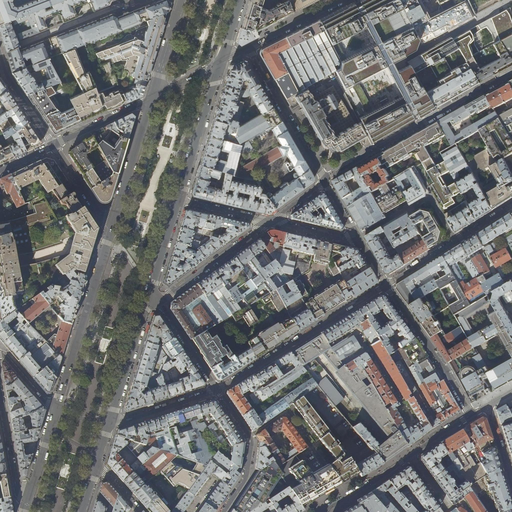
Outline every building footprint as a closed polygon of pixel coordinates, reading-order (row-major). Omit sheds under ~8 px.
[(0,0),(0,24),(31,12),(61,0),(0,0)] [(61,0),(31,12),(39,32),(44,29),(47,28),(44,21),(45,19),(59,14),(61,15),(64,22),(66,21),(75,17),(77,17),(74,9),(75,7),(83,4),(88,2),(89,3),(88,0),(61,0)] [(35,43),(42,61),(48,58),(62,53),(75,48),(148,20),(166,13),(168,12),(171,3),(167,2),(166,0),(158,0),(150,3),(145,5),(132,10),(129,11),(128,11),(124,12),(124,13),(122,14),(120,15),(119,14),(116,12),(114,12),(112,13),(103,16),(102,16),(100,16),(99,17),(99,18),(98,18),(95,19),(94,19),(91,21),(90,21),(82,24),(80,25),(70,29),(69,29),(68,29),(67,29),(65,30),(65,31),(64,32),(59,33),(38,42),(37,42),(35,43)] [(88,0),(89,3),(90,3),(93,10),(103,7),(108,5),(108,4),(109,3),(110,0),(88,0)] [(268,10),(260,7),(254,27),(255,28),(256,31),(272,22),(293,12),(288,0),(287,0),(281,4),(280,3),(276,5),(276,6),(269,10),(268,10)] [(288,0),(293,12),(305,6),(316,0),(288,0)] [(358,0),(356,0),(353,2),(374,44),(385,65),(401,97),(407,107),(412,104),(395,72),(391,63),(358,0)] [(358,0),(391,63),(404,55),(421,45),(398,0),(358,0)] [(421,15),(420,12),(416,14),(418,16),(416,18),(406,0),(432,0),(437,9),(441,6),(439,2),(438,0),(398,0),(421,45),(441,34),(440,31),(445,28),(436,21),(431,24),(433,28),(424,33),(420,23),(431,17),(425,13),(421,15)] [(466,0),(474,16),(476,14),(474,9),(491,0),(466,0)] [(260,7),(261,5),(250,2),(248,7),(242,28),(247,29),(250,30),(255,28),(254,27),(260,7)] [(385,65),(374,44),(346,59),(337,41),(365,26),(353,2),(340,8),(319,19),(340,62),(338,68),(335,70),(343,87),(385,65)] [(511,16),(509,7),(500,12),(496,15),(490,18),(476,26),(473,29),(473,28),(457,36),(456,37),(452,39),(464,60),(479,52),(475,45),(472,35),(479,31),(487,26),(493,34),(494,43),(500,40),(511,61),(511,16)] [(19,46),(18,43),(17,40),(39,32),(31,12),(0,24),(0,31),(1,35),(5,48),(6,51),(19,46)] [(127,60),(122,77),(136,77),(138,77),(147,80),(150,69),(153,61),(154,57),(155,54),(161,35),(162,29),(163,26),(164,23),(165,21),(164,20),(165,16),(166,13),(148,20),(150,26),(138,31),(136,35),(134,36),(131,34),(128,35),(119,43),(106,47),(107,49),(96,54),(98,59),(99,59),(99,60),(98,60),(100,66),(109,62),(110,64),(114,63),(114,62),(121,59),(122,60),(127,60)] [(262,49),(261,50),(260,50),(260,51),(260,53),(260,54),(273,77),(286,99),(306,87),(312,84),(335,70),(338,68),(340,62),(319,19),(313,22),(302,28),(291,34),(281,39),(269,45),(262,49)] [(247,32),(247,29),(242,28),(239,35),(237,42),(240,44),(241,45),(251,40),(259,36),(258,34),(256,31),(255,28),(250,30),(251,31),(248,33),(247,32)] [(59,33),(38,41),(38,42),(59,33)] [(450,37),(407,61),(409,64),(413,72),(428,63),(435,76),(420,85),(433,108),(439,104),(454,96),(470,87),(478,82),(465,62),(457,66),(449,52),(457,47),(452,39),(450,37)] [(464,60),(465,62),(478,82),(495,73),(511,63),(511,61),(500,40),(494,43),(479,52),(464,60)] [(42,61),(35,43),(30,45),(29,45),(27,45),(26,46),(26,47),(22,48),(20,49),(20,47),(19,46),(6,51),(7,54),(8,58),(11,69),(12,72),(42,61)] [(83,69),(75,48),(62,53),(82,93),(69,99),(74,107),(81,121),(101,111),(104,110),(98,93),(97,93),(95,86),(96,86),(89,71),(87,72),(85,68),(83,69)] [(57,79),(59,79),(48,58),(42,61),(12,72),(12,73),(23,90),(27,94),(38,90),(43,88),(57,82),(56,81),(57,81),(58,80),(57,79)] [(229,69),(224,84),(219,102),(214,119),(211,126),(208,135),(240,145),(248,141),(259,134),(259,135),(270,128),(281,121),(277,113),(263,89),(252,70),(246,60),(242,59),(239,60),(234,63),(234,64),(232,64),(229,67),(229,68),(229,69)] [(100,66),(98,67),(107,86),(112,84),(113,86),(117,84),(110,64),(109,62),(100,66)] [(409,64),(395,72),(412,104),(407,107),(401,97),(395,100),(359,119),(361,122),(359,123),(369,142),(370,143),(372,142),(373,144),(376,143),(391,134),(415,121),(411,115),(415,112),(419,118),(420,117),(434,110),(433,108),(420,85),(413,72),(409,64)] [(146,82),(147,80),(138,77),(134,89),(124,94),(127,101),(128,102),(129,102),(142,95),(146,82)] [(511,80),(510,82),(511,84),(511,86),(511,109),(498,116),(500,119),(502,122),(511,116),(511,80)] [(358,82),(352,85),(365,112),(371,109),(358,82)] [(318,94),(312,84),(306,87),(312,98),(318,94)] [(508,86),(499,91),(506,103),(511,99),(511,86),(511,84),(508,86)] [(356,124),(333,86),(318,94),(312,98),(306,87),(286,99),(289,105),(297,101),(297,102),(299,101),(304,110),(321,139),(323,142),(323,143),(323,144),(324,145),(325,145),(326,147),(330,146),(332,146),(333,146),(334,146),(336,150),(337,149),(359,137),(360,140),(359,141),(361,144),(362,143),(363,146),(367,144),(369,142),(359,123),(357,124),(356,124)] [(29,121),(22,110),(12,95),(8,89),(0,94),(0,126),(5,137),(17,129),(29,121)] [(28,97),(33,104),(34,103),(47,123),(52,130),(57,132),(81,121),(74,107),(59,114),(45,92),(39,94),(38,90),(27,94),(28,97)] [(124,94),(122,91),(119,92),(118,91),(116,92),(116,90),(110,93),(109,94),(109,95),(107,96),(105,90),(98,93),(104,110),(106,109),(110,107),(111,107),(112,108),(121,104),(127,101),(124,94)] [(487,97),(494,109),(506,103),(499,91),(493,94),(487,97)] [(470,116),(475,124),(479,131),(480,130),(500,119),(498,116),(494,109),(487,97),(486,95),(475,101),(465,107),(470,116)] [(475,124),(462,131),(462,133),(455,137),(447,123),(451,121),(453,125),(470,116),(465,107),(465,106),(451,114),(445,117),(439,121),(446,135),(452,146),(456,144),(466,138),(479,131),(475,124)] [(131,114),(112,123),(110,124),(111,130),(122,138),(128,140),(130,136),(131,132),(135,118),(131,114)] [(511,116),(502,122),(511,138),(511,116)] [(511,138),(502,122),(500,119),(480,130),(508,182),(511,189),(511,174),(504,158),(511,153),(511,138)] [(36,131),(29,121),(17,129),(26,150),(30,149),(39,144),(39,143),(38,142),(39,139),(40,139),(41,138),(36,131)] [(243,178),(246,179),(256,182),(261,188),(267,197),(270,200),(273,205),(275,208),(284,202),(298,192),(304,188),(313,181),(314,177),(309,169),(307,165),(304,160),(297,149),(287,132),(286,130),(281,121),(270,128),(275,136),(280,144),(278,146),(238,168),(234,170),(233,175),(236,176),(243,178)] [(432,158),(426,147),(446,135),(439,121),(430,126),(409,138),(392,148),(385,152),(386,154),(380,157),(385,165),(386,164),(389,168),(411,155),(414,153),(417,154),(423,163),(432,158)] [(108,135),(111,130),(110,124),(108,125),(93,132),(91,133),(93,136),(98,145),(108,135)] [(14,156),(20,153),(26,150),(17,129),(5,137),(9,145),(9,146),(14,155),(14,156)] [(128,142),(128,140),(122,138),(111,130),(108,135),(98,145),(106,160),(113,172),(118,174),(121,166),(128,142)] [(203,152),(200,164),(209,167),(211,168),(220,171),(231,174),(233,175),(234,170),(236,163),(237,158),(238,153),(240,145),(208,135),(204,149),(203,152)] [(106,160),(98,145),(93,136),(90,138),(85,140),(82,142),(76,146),(76,147),(74,148),(73,149),(70,151),(71,153),(69,154),(68,155),(70,157),(70,158),(82,176),(106,160)] [(248,141),(240,145),(238,153),(237,158),(253,149),(248,141)] [(0,163),(7,160),(11,158),(14,156),(14,155),(9,146),(9,145),(2,148),(0,144),(0,163)] [(452,146),(441,153),(445,162),(450,172),(457,184),(461,192),(462,194),(473,187),(479,198),(468,205),(476,220),(485,215),(493,210),(488,200),(484,202),(483,200),(487,198),(480,186),(474,175),(466,160),(456,144),(452,146)] [(511,189),(508,182),(489,147),(466,160),(474,175),(489,166),(496,178),(480,186),(487,198),(488,200),(493,210),(500,206),(504,203),(508,200),(511,197),(511,189)] [(31,165),(11,175),(25,204),(37,200),(52,191),(61,185),(68,181),(58,167),(54,160),(46,158),(31,165)] [(380,188),(393,181),(379,158),(370,163),(359,170),(373,192),(380,188)] [(450,172),(445,162),(437,167),(432,158),(423,163),(435,184),(433,185),(436,191),(439,195),(457,184),(448,188),(441,176),(450,172)] [(117,179),(118,174),(113,172),(106,160),(82,176),(84,178),(89,186),(94,194),(98,200),(99,201),(101,203),(103,203),(104,203),(106,203),(107,202),(108,202),(110,201),(111,199),(117,179)] [(208,170),(209,167),(200,164),(198,170),(196,177),(209,181),(212,182),(216,183),(217,182),(220,171),(211,168),(211,170),(210,170),(208,170)] [(350,171),(339,178),(333,181),(340,193),(348,207),(371,193),(373,192),(359,170),(358,167),(350,171)] [(424,191),(427,190),(415,168),(395,179),(408,200),(410,204),(415,201),(422,196),(425,195),(425,193),(424,191)] [(224,203),(231,174),(220,171),(217,182),(220,183),(220,186),(222,187),(221,189),(215,188),(211,200),(216,201),(224,203)] [(243,178),(236,176),(233,175),(231,174),(224,203),(231,205),(239,207),(246,179),(243,178)] [(17,208),(25,204),(11,175),(0,179),(0,183),(3,185),(7,195),(10,193),(17,208)] [(208,186),(209,181),(196,177),(193,184),(192,188),(191,192),(193,196),(200,197),(211,200),(215,188),(208,186)] [(257,202),(259,197),(261,188),(256,182),(246,179),(239,207),(246,208),(255,211),(257,202)] [(408,200),(395,179),(393,181),(380,188),(383,194),(375,199),(384,214),(395,207),(408,200)] [(453,197),(461,192),(457,184),(439,195),(442,200),(446,208),(456,203),(453,197)] [(61,185),(52,191),(61,204),(64,202),(72,214),(73,214),(82,209),(76,200),(75,199),(74,200),(73,198),(76,196),(74,193),(66,197),(65,195),(67,194),(65,191),(61,185)] [(267,197),(261,188),(259,197),(261,197),(260,203),(257,202),(255,211),(263,212),(266,213),(270,213),(271,211),(272,211),(275,208),(273,205),(270,200),(268,202),(265,198),(267,197)] [(378,223),(386,218),(384,214),(375,199),(371,193),(348,207),(354,217),(362,232),(378,223)] [(316,197),(309,202),(315,211),(319,208),(320,208),(322,211),(331,206),(326,199),(324,195),(320,194),(316,197)] [(468,205),(466,201),(459,205),(460,207),(462,205),(465,209),(453,216),(450,211),(445,214),(450,223),(456,233),(466,227),(476,220),(468,205)] [(315,211),(309,202),(301,208),(291,216),(291,219),(305,222),(319,226),(320,218),(317,213),(316,217),(311,215),(310,214),(314,211),(315,212),(316,212),(315,211)] [(336,216),(331,206),(322,211),(324,214),(323,215),(323,216),(320,218),(319,226),(329,228),(341,231),(343,228),(336,216)] [(56,220),(56,219),(26,229),(33,251),(62,242),(62,240),(66,238),(69,237),(75,239),(73,245),(70,254),(70,255),(37,265),(45,290),(52,285),(60,278),(63,277),(65,275),(73,269),(75,270),(77,274),(83,276),(86,277),(94,251),(100,234),(99,228),(97,225),(91,216),(85,207),(82,209),(73,214),(72,214),(70,214),(66,216),(56,220)] [(410,216),(414,224),(429,248),(434,245),(440,241),(442,235),(442,232),(436,220),(431,211),(422,209),(421,210),(410,216)] [(182,222),(180,228),(194,232),(194,231),(193,230),(194,227),(195,227),(196,227),(202,228),(201,230),(197,229),(196,233),(201,235),(208,214),(197,212),(188,210),(185,212),(183,218),(182,222)] [(390,238),(414,224),(410,216),(407,212),(395,220),(383,227),(386,231),(388,236),(390,238)] [(511,214),(511,213),(495,223),(477,234),(484,247),(499,273),(506,285),(511,280),(511,214)] [(215,216),(208,214),(201,235),(218,240),(220,232),(220,231),(223,218),(215,216)] [(231,220),(223,218),(220,231),(221,231),(222,228),(227,229),(226,229),(226,230),(225,230),(225,231),(225,232),(226,232),(226,233),(223,235),(220,232),(218,240),(217,242),(221,247),(230,241),(236,237),(236,236),(239,222),(231,220)] [(244,223),(239,222),(236,236),(236,237),(241,233),(248,228),(248,224),(244,223)] [(429,248),(414,224),(390,238),(394,245),(398,252),(399,255),(405,265),(411,261),(423,253),(430,249),(429,248)] [(379,235),(386,231),(383,227),(366,237),(371,246),(376,255),(387,249),(379,235)] [(196,233),(194,232),(180,228),(178,235),(175,243),(189,247),(194,248),(197,249),(201,235),(196,233)] [(0,237),(0,322),(16,311),(39,294),(45,290),(37,265),(18,269),(17,261),(15,254),(33,251),(26,229),(11,234),(0,237)] [(266,234),(259,239),(265,248),(274,260),(278,266),(286,233),(276,231),(273,230),(269,231),(266,234)] [(294,235),(286,233),(278,266),(290,282),(294,262),(290,261),(291,256),(288,255),(289,251),(287,250),(287,248),(297,250),(301,237),(294,235)] [(470,239),(462,244),(481,276),(477,278),(480,284),(481,283),(484,277),(483,275),(490,271),(478,250),(484,247),(477,234),(470,239)] [(213,254),(221,247),(217,242),(218,240),(201,235),(197,249),(205,260),(213,254)] [(394,245),(390,238),(388,236),(383,239),(385,243),(387,242),(390,247),(394,245)] [(307,238),(301,237),(297,250),(297,251),(304,253),(312,255),(313,250),(310,249),(311,248),(311,247),(314,248),(315,240),(307,238)] [(265,248),(259,239),(253,243),(246,248),(276,289),(290,282),(278,266),(274,260),(271,262),(266,255),(264,257),(263,256),(264,255),(265,254),(262,250),(265,248)] [(341,305),(353,298),(350,291),(348,289),(342,279),(337,268),(334,263),(331,258),(339,253),(344,250),(344,247),(329,244),(315,240),(314,248),(313,250),(312,255),(311,256),(310,260),(326,264),(326,266),(336,284),(311,299),(308,301),(306,297),(309,296),(298,277),(292,281),(314,322),(327,314),(341,305)] [(189,250),(189,247),(175,243),(173,250),(171,257),(185,262),(191,270),(198,265),(205,260),(197,249),(194,248),(193,251),(189,250)] [(480,284),(477,278),(481,276),(462,244),(452,250),(443,256),(471,305),(487,296),(480,284)] [(394,245),(390,247),(387,249),(376,255),(381,264),(387,273),(390,274),(397,270),(405,265),(399,255),(393,258),(393,260),(392,259),(392,258),(391,256),(398,252),(394,245)] [(344,250),(339,253),(342,258),(338,260),(338,261),(334,263),(337,268),(350,261),(350,259),(358,254),(356,250),(351,249),(344,247),(344,250)] [(240,252),(234,257),(241,267),(244,265),(246,265),(249,263),(249,261),(250,261),(252,263),(249,265),(257,275),(250,280),(257,289),(244,298),(243,299),(236,304),(241,310),(249,305),(261,298),(276,290),(276,289),(246,248),(240,252)] [(361,259),(358,254),(350,259),(350,261),(337,268),(342,279),(348,275),(345,270),(347,268),(348,269),(356,265),(358,269),(359,268),(364,265),(361,259)] [(295,261),(294,262),(290,282),(292,281),(298,277),(308,271),(310,260),(311,256),(307,255),(306,260),(304,260),(303,263),(295,261)] [(436,260),(428,265),(439,287),(455,315),(471,305),(443,256),(436,260)] [(181,277),(191,270),(185,262),(171,257),(167,269),(163,283),(168,286),(181,277)] [(241,267),(234,257),(224,264),(213,272),(217,277),(218,279),(236,304),(243,299),(234,286),(232,288),(228,283),(227,281),(242,269),(241,267)] [(367,270),(364,265),(359,268),(362,273),(352,279),(349,275),(348,275),(342,279),(348,289),(351,288),(352,290),(350,291),(353,298),(366,290),(378,282),(371,272),(369,268),(367,270)] [(425,296),(439,287),(428,265),(417,272),(397,285),(396,288),(401,295),(409,306),(425,296)] [(73,272),(75,270),(73,269),(65,275),(63,277),(66,281),(69,282),(68,284),(64,287),(72,298),(79,300),(80,298),(86,280),(86,277),(83,276),(77,274),(77,276),(76,276),(73,272)] [(217,277),(213,272),(206,277),(197,284),(200,289),(203,288),(204,289),(202,291),(223,320),(233,315),(241,310),(236,304),(218,279),(216,281),(215,279),(217,277)] [(499,273),(480,284),(487,296),(488,295),(506,285),(499,273)] [(235,286),(244,298),(257,289),(250,280),(247,276),(235,286)] [(511,280),(506,285),(488,295),(511,337),(511,321),(503,305),(500,300),(501,297),(502,296),(506,304),(511,300),(511,292),(511,291),(511,289),(511,280)] [(306,327),(314,322),(292,281),(290,282),(276,289),(276,290),(285,306),(291,318),(298,332),(306,327)] [(200,289),(197,284),(183,294),(178,297),(171,303),(170,309),(180,324),(191,339),(206,331),(223,320),(202,291),(200,289)] [(53,286),(52,285),(45,290),(39,294),(49,306),(52,303),(51,302),(54,300),(55,297),(58,297),(62,303),(62,304),(61,304),(60,305),(60,307),(61,308),(59,313),(57,315),(63,322),(72,325),(75,312),(76,310),(79,300),(72,298),(64,287),(63,287),(61,289),(59,288),(59,287),(53,286)] [(285,306),(276,290),(261,298),(265,304),(271,300),(279,313),(285,306)] [(57,315),(49,306),(39,294),(16,311),(24,320),(25,321),(27,323),(28,324),(42,312),(43,313),(47,310),(59,326),(56,335),(54,335),(46,342),(59,355),(61,358),(65,346),(72,325),(63,322),(57,315)] [(511,337),(488,295),(487,296),(471,305),(455,315),(461,326),(466,334),(469,339),(473,348),(493,385),(496,390),(499,389),(511,381),(511,337)] [(383,296),(380,296),(375,299),(362,307),(353,312),(360,324),(366,319),(377,337),(379,336),(382,341),(380,342),(388,355),(389,355),(394,352),(386,339),(392,335),(391,332),(388,328),(400,320),(390,306),(383,296)] [(437,314),(429,302),(425,296),(409,306),(415,315),(422,324),(434,316),(437,314)] [(258,321),(249,305),(241,310),(233,315),(236,321),(243,317),(249,326),(258,321)] [(22,321),(24,320),(16,311),(0,322),(0,339),(3,343),(24,326),(22,324),(22,323),(22,321)] [(377,337),(366,319),(360,324),(353,312),(348,316),(338,322),(326,329),(320,333),(349,372),(360,365),(384,406),(389,403),(391,406),(397,402),(397,401),(396,402),(367,354),(364,353),(352,335),(343,340),(342,339),(334,343),(333,341),(355,327),(358,325),(366,338),(368,338),(371,344),(371,345),(406,401),(407,400),(413,397),(389,355),(388,355),(380,342),(377,337)] [(168,329),(159,315),(153,316),(149,329),(148,330),(145,342),(157,346),(158,342),(158,338),(161,338),(161,341),(164,345),(175,338),(168,329)] [(434,316),(422,324),(426,330),(431,337),(438,333),(441,339),(446,335),(439,323),(440,323),(439,321),(438,321),(434,316)] [(289,338),(298,332),(291,318),(290,318),(288,319),(284,321),(277,324),(268,329),(247,342),(250,348),(255,359),(265,353),(265,351),(266,351),(267,350),(268,351),(289,338)] [(406,328),(400,320),(388,328),(391,332),(396,329),(397,329),(399,332),(397,333),(397,334),(398,336),(399,336),(401,335),(403,338),(402,338),(402,339),(403,339),(397,343),(400,348),(402,347),(414,338),(406,328)] [(28,324),(27,323),(26,324),(24,326),(3,343),(10,351),(18,361),(43,339),(28,324)] [(446,335),(441,339),(445,347),(452,343),(452,342),(456,340),(466,334),(461,326),(446,335)] [(221,348),(221,347),(220,345),(221,345),(219,342),(220,341),(216,335),(212,338),(212,339),(210,339),(210,338),(206,331),(192,339),(201,353),(203,357),(203,358),(210,369),(223,362),(228,358),(232,356),(226,346),(223,348),(222,348),(221,348)] [(333,382),(313,358),(321,353),(342,377),(349,372),(320,333),(312,338),(298,347),(290,352),(300,364),(317,385),(321,389),(333,382)] [(438,333),(431,337),(439,349),(449,362),(449,361),(473,348),(469,339),(448,352),(445,347),(441,339),(438,333)] [(180,345),(175,338),(164,345),(163,346),(170,357),(168,359),(170,361),(174,358),(184,352),(180,347),(180,345)] [(420,348),(414,338),(402,347),(412,365),(427,357),(420,348)] [(46,342),(43,339),(18,361),(19,362),(33,378),(44,368),(59,355),(46,342)] [(145,342),(143,349),(139,362),(138,363),(132,382),(145,386),(148,387),(161,374),(162,370),(163,365),(170,361),(168,359),(161,348),(161,347),(157,346),(145,342)] [(460,410),(453,397),(439,374),(435,368),(427,357),(412,365),(402,347),(400,348),(394,352),(389,355),(413,397),(431,429),(438,425),(440,423),(460,411),(460,410)] [(239,352),(233,356),(240,368),(248,363),(255,359),(250,348),(240,354),(239,352)] [(493,385),(473,348),(449,361),(454,370),(465,390),(473,403),(475,402),(476,401),(473,396),(485,389),(488,395),(492,393),(496,390),(493,385)] [(188,358),(184,352),(174,358),(176,360),(171,363),(170,361),(163,365),(162,370),(167,371),(175,365),(178,371),(177,372),(174,367),(168,372),(178,376),(185,371),(193,365),(188,358)] [(300,364),(290,352),(282,357),(273,362),(277,370),(281,367),(284,368),(292,363),(293,364),(294,365),(289,367),(282,370),(280,370),(278,371),(282,376),(300,364)] [(44,368),(33,378),(35,380),(38,384),(47,394),(49,393),(51,393),(54,382),(55,380),(55,378),(55,377),(61,358),(59,355),(44,368)] [(233,356),(232,356),(228,358),(230,362),(223,366),(222,365),(223,364),(224,363),(223,362),(210,369),(214,374),(217,379),(221,380),(230,375),(240,368),(233,356)] [(277,370),(273,362),(264,368),(253,375),(263,388),(270,383),(268,379),(268,378),(274,375),(274,374),(277,378),(275,379),(275,378),(271,381),(272,382),(282,376),(278,371),(277,370)] [(11,385),(18,379),(13,373),(4,363),(2,364),(2,365),(4,380),(5,386),(11,385)] [(263,388),(253,375),(244,380),(231,388),(227,391),(227,393),(234,404),(239,412),(244,420),(252,432),(285,409),(292,403),(317,385),(300,364),(282,376),(272,382),(270,383),(263,388)] [(204,387),(205,383),(199,374),(193,365),(185,371),(178,376),(183,393),(191,391),(204,387)] [(384,406),(360,365),(349,372),(342,377),(355,393),(352,396),(370,417),(385,408),(384,406)] [(162,370),(161,374),(168,398),(176,396),(183,393),(178,376),(168,372),(167,371),(162,370)] [(153,403),(161,401),(168,398),(161,374),(148,387),(149,391),(153,403)] [(18,379),(11,385),(5,386),(7,395),(9,406),(18,403),(21,401),(20,401),(19,399),(21,399),(22,401),(33,396),(24,386),(18,379)] [(143,390),(145,386),(132,382),(129,392),(128,397),(124,409),(127,411),(142,407),(153,403),(149,391),(145,392),(143,394),(141,393),(143,390)] [(346,397),(333,382),(321,389),(335,407),(346,397)] [(335,407),(321,389),(317,385),(292,403),(293,405),(299,412),(304,420),(317,436),(328,451),(336,461),(328,466),(332,471),(341,484),(343,483),(354,476),(359,473),(351,460),(350,460),(337,442),(354,429),(352,428),(335,407)] [(43,407),(33,396),(22,401),(21,401),(18,403),(9,406),(10,409),(10,412),(11,415),(12,420),(25,416),(25,414),(28,413),(29,415),(43,407)] [(431,429),(413,397),(407,400),(420,422),(408,429),(406,429),(403,424),(404,424),(394,408),(400,405),(398,402),(397,402),(391,406),(389,407),(387,408),(386,409),(407,446),(408,447),(423,435),(431,429)] [(220,406),(217,401),(213,399),(206,402),(197,404),(202,418),(208,427),(226,415),(220,406)] [(220,446),(208,427),(202,418),(197,404),(193,406),(176,411),(164,415),(177,456),(207,465),(210,461),(217,451),(220,446)] [(511,419),(511,418),(508,411),(505,404),(500,407),(496,410),(497,415),(498,417),(500,425),(511,419)] [(44,409),(43,407),(29,415),(28,415),(25,416),(12,420),(12,423),(13,429),(14,433),(40,428),(42,420),(43,418),(45,410),(44,409)] [(407,446),(386,409),(385,408),(370,417),(388,438),(379,446),(378,445),(362,426),(359,423),(352,428),(354,429),(368,447),(371,450),(372,450),(383,464),(386,462),(397,453),(407,446)] [(154,419),(144,422),(147,432),(148,434),(163,429),(164,431),(148,436),(145,445),(159,450),(177,456),(164,415),(159,417),(154,419)] [(225,440),(226,438),(234,427),(231,421),(226,415),(208,427),(220,446),(225,440)] [(482,417),(477,420),(471,424),(461,430),(470,444),(471,443),(474,448),(485,441),(492,439),(488,427),(486,419),(482,417)] [(281,418),(255,436),(257,439),(259,442),(258,448),(264,447),(269,454),(272,452),(274,455),(271,457),(272,457),(274,461),(278,467),(296,455),(308,447),(286,418),(281,418)] [(139,423),(132,426),(135,436),(138,435),(139,436),(141,439),(139,443),(145,445),(148,436),(145,434),(144,433),(147,432),(144,422),(139,423)] [(511,422),(501,427),(505,439),(510,453),(511,452),(511,422)] [(117,432),(116,435),(124,438),(126,439),(126,437),(127,436),(127,437),(128,437),(129,437),(128,440),(131,440),(133,441),(134,439),(133,437),(135,436),(132,426),(126,427),(118,430),(117,432)] [(234,427),(226,438),(231,444),(229,446),(225,442),(226,441),(225,440),(220,446),(217,451),(240,470),(243,455),(245,442),(239,434),(234,427)] [(25,476),(32,454),(35,442),(36,441),(40,428),(14,433),(17,452),(20,471),(21,477),(25,476)] [(452,435),(440,442),(454,463),(469,486),(486,475),(480,463),(475,465),(467,452),(473,448),(474,448),(471,443),(470,444),(461,430),(457,432),(452,435)] [(123,440),(124,438),(116,435),(111,451),(108,459),(107,464),(112,470),(118,477),(122,481),(133,472),(117,453),(126,445),(138,459),(130,466),(135,471),(159,450),(145,445),(139,443),(133,441),(131,440),(126,444),(127,444),(127,443),(126,442),(126,441),(123,440)] [(495,449),(492,439),(485,441),(474,448),(473,448),(476,453),(475,453),(480,463),(486,475),(501,466),(496,453),(495,449)] [(440,442),(430,449),(421,456),(421,460),(433,478),(454,463),(440,442)] [(269,454),(264,447),(258,448),(257,458),(255,469),(258,470),(259,471),(274,461),(272,457),(267,460),(265,458),(269,454)] [(368,447),(351,460),(359,473),(361,477),(374,469),(383,464),(372,450),(371,450),(368,447)] [(159,471),(177,456),(159,450),(135,471),(133,472),(122,481),(127,487),(133,493),(148,481),(159,471)] [(217,451),(210,461),(232,478),(227,485),(231,488),(238,478),(240,475),(240,470),(217,451)] [(325,466),(323,467),(311,474),(301,460),(300,461),(296,455),(278,467),(283,474),(281,475),(281,476),(285,482),(284,482),(288,487),(292,494),(301,507),(311,501),(315,499),(337,486),(339,485),(341,484),(332,471),(328,466),(327,465),(325,466)] [(173,487),(177,483),(182,485),(189,489),(207,465),(177,456),(159,471),(173,487)] [(207,465),(189,489),(187,491),(185,494),(171,511),(214,511),(223,499),(231,488),(227,485),(232,478),(210,461),(207,465)] [(248,511),(269,500),(268,499),(269,499),(267,495),(281,476),(281,475),(283,474),(278,467),(274,461),(259,471),(258,470),(255,475),(240,497),(232,509),(235,511),(248,511)] [(469,486),(454,463),(433,478),(441,488),(450,500),(469,486)] [(511,499),(504,476),(501,466),(486,475),(469,486),(475,495),(485,488),(488,488),(489,491),(491,491),(495,504),(496,503),(498,511),(502,511),(511,509),(511,501),(511,499)] [(398,473),(388,480),(397,490),(404,485),(407,485),(408,487),(400,493),(405,498),(423,485),(410,467),(407,467),(398,473)] [(6,474),(0,475),(0,498),(3,498),(10,497),(8,485),(6,474)] [(399,494),(397,490),(388,480),(380,486),(371,492),(388,511),(416,511),(405,498),(400,493),(399,494)] [(168,504),(155,489),(156,488),(155,487),(154,488),(148,481),(133,493),(138,499),(147,509),(149,511),(170,511),(169,511),(166,508),(169,505),(169,504),(168,504)] [(112,511),(113,508),(114,507),(115,504),(118,494),(112,487),(107,482),(101,483),(100,488),(99,491),(110,503),(108,508),(105,507),(98,500),(96,501),(95,504),(92,511),(112,511)] [(425,510),(422,511),(432,511),(440,507),(423,485),(405,498),(416,511),(417,511),(422,508),(418,503),(419,502),(425,510)] [(486,511),(475,495),(469,486),(450,500),(453,504),(464,497),(474,511),(486,511)] [(272,506),(276,511),(301,511),(304,511),(301,507),(292,494),(288,487),(273,496),(269,499),(268,499),(269,500),(273,505),(272,506)] [(346,510),(341,511),(388,511),(371,492),(370,491),(363,496),(355,501),(356,503),(354,504),(346,510)] [(123,511),(124,511),(126,511),(128,511),(130,509),(130,510),(131,509),(126,504),(125,502),(118,494),(115,504),(114,507),(113,508),(112,511),(123,511)] [(0,498),(0,511),(13,511),(10,497),(3,498),(3,502),(1,502),(0,498)] [(276,511),(272,506),(273,505),(269,500),(248,511),(276,511)]
